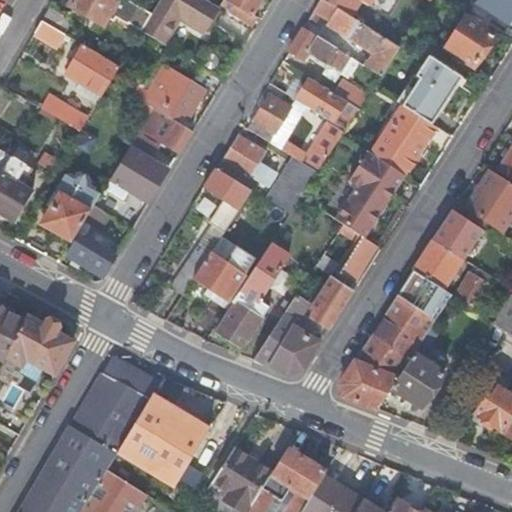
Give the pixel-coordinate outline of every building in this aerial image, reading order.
[(142,32),(152,16),(125,0),(72,0),(68,6),(90,20),(92,17),(105,25),(108,19),(113,23),(116,19),(128,26),(129,25),(142,32)] [(203,0),(161,0),(152,16),(142,32),(163,46),(180,18),(187,22),(184,26),(202,37),(219,9),(203,0)] [(226,0),(220,10),(251,29),(252,30),(258,21),(253,17),(263,0),(226,0)] [(375,56),(367,69),(381,77),(400,49),(365,27),(358,23),(349,17),(343,13),(339,10),(322,0),(320,0),(315,10),(314,12),(330,22),(328,26),(348,39),(375,56)] [(358,23),(365,27),(375,11),(369,7),(372,0),(351,0),(343,13),(349,17),(358,23)] [(511,17),(511,0),(485,0),(480,8),(507,26),(511,17)] [(50,8),(42,21),(65,35),(73,22),(50,8)] [(496,34),(466,14),(444,49),(473,68),(496,34)] [(65,35),(42,21),(34,35),(57,49),(65,36),(65,35)] [(303,29),(286,57),(299,65),(307,53),(340,73),(349,58),(303,29)] [(102,98),(111,83),(119,69),(83,47),(65,76),(102,98)] [(419,80),(402,107),(403,107),(431,126),(462,79),(429,57),(416,77),(419,80)] [(140,88),(150,95),(165,71),(159,67),(155,72),(152,69),(148,71),(140,85),(140,88)] [(205,91),(167,68),(165,71),(150,95),(140,88),(134,98),(138,100),(154,110),(162,115),(173,122),(179,113),(188,118),(205,91)] [(345,132),(359,111),(333,95),(309,80),(296,101),(306,108),(332,123),(345,132)] [(359,111),(368,98),(342,82),(333,95),(359,111)] [(80,133),(88,120),(50,96),(42,110),(64,123),(80,133)] [(269,96),(247,131),(257,136),(269,144),(290,109),(269,96)] [(154,110),(138,100),(130,112),(139,118),(146,122),(152,112),(154,110)] [(290,109),(269,144),(280,150),(306,108),(296,101),(290,109)] [(403,107),(372,156),(404,177),(435,128),(431,126),(403,107)] [(180,154),(192,134),(173,122),(162,115),(154,110),(152,112),(146,122),(138,135),(147,140),(150,135),(180,154)] [(146,122),(139,118),(131,131),(138,135),(146,122)] [(80,133),(64,123),(57,134),(74,144),(80,133)] [(313,170),(317,173),(342,136),(345,132),(332,123),(305,166),(313,170)] [(247,131),(244,128),(223,162),(267,189),(276,176),(258,165),(265,153),(252,144),(257,136),(247,131)] [(19,148),(13,158),(26,166),(32,156),(19,148)] [(129,149),(109,181),(129,193),(148,161),(129,149)] [(511,151),(499,171),(511,179),(511,151)] [(0,178),(11,160),(0,153),(0,178)] [(358,189),(337,222),(343,226),(362,238),(363,239),(404,177),(372,156),(368,153),(349,183),(358,189)] [(0,178),(0,214),(14,224),(33,194),(22,188),(27,181),(23,178),(30,168),(26,166),(13,158),(11,160),(0,178)] [(33,171),(30,168),(23,178),(27,181),(33,171)] [(313,170),(284,213),(289,216),(300,198),(317,173),(313,170)] [(208,224),(224,234),(239,211),(251,193),(216,171),(204,190),(222,201),(208,224)] [(511,217),(511,185),(491,172),(467,209),(502,233),(511,217)] [(70,174),(67,178),(74,183),(81,183),(85,189),(93,194),(96,190),(88,185),(84,178),(75,177),(70,174)] [(82,225),(84,221),(93,207),(99,198),(85,189),(81,183),(74,183),(67,178),(64,177),(54,193),(59,196),(50,210),(41,225),(71,243),(75,236),(82,225)] [(129,193),(109,181),(104,190),(123,202),(129,193)] [(45,207),(50,210),(59,196),(54,193),(45,207)] [(93,207),(84,221),(101,232),(107,223),(99,218),(102,213),(93,207)] [(453,212),(434,242),(464,260),(483,232),(453,212)] [(110,218),(102,213),(99,218),(107,223),(110,218)] [(87,228),(82,225),(75,236),(78,237),(66,258),(102,280),(115,259),(81,239),(87,228)] [(511,247),(511,244),(500,237),(494,246),(507,255),(511,247)] [(363,239),(362,238),(339,273),(354,283),(376,247),(363,239)] [(464,260),(434,242),(414,272),(443,291),(464,260)] [(236,303),(217,334),(242,350),(269,309),(259,302),(289,256),(271,245),(234,302),(236,303)] [(207,259),(193,280),(207,290),(227,302),(244,277),(255,260),(235,247),(224,264),(210,255),(207,259)] [(172,289),(182,296),(193,280),(207,259),(197,252),(172,289)] [(443,291),(414,272),(340,386),(344,398),(378,411),(391,391),(415,355),(452,297),(443,291)] [(456,298),(472,308),(487,285),(471,275),(456,298)] [(353,291),(331,277),(309,309),(314,312),(310,318),(328,330),(353,291)] [(223,309),(227,302),(207,290),(203,296),(223,309)] [(511,295),(494,324),(511,335),(511,295)] [(306,306),(295,298),(252,361),(287,374),(302,370),(319,345),(310,339),(316,328),(299,318),(306,306)] [(24,322),(0,310),(0,361),(4,364),(6,359),(24,322)] [(43,326),(27,317),(24,322),(6,359),(21,368),(26,360),(55,377),(71,351),(70,350),(74,343),(58,334),(61,329),(46,320),(43,326)] [(445,375),(415,355),(391,391),(422,410),(445,375)] [(475,415),(504,433),(511,420),(511,394),(506,391),(511,382),(508,380),(511,374),(511,357),(511,358),(475,415)] [(21,511),(20,511),(79,511),(105,470),(115,454),(152,395),(159,383),(113,358),(112,358),(65,437),(21,511)] [(211,431),(152,395),(115,454),(175,489),(211,431)] [(301,511),(323,476),(326,472),(288,448),(271,475),(247,511),(301,511)] [(222,503),(235,511),(247,511),(271,475),(233,451),(212,483),(228,494),(222,503)] [(145,495),(105,470),(79,511),(117,511),(125,501),(134,506),(138,506),(145,495)] [(354,511),(362,500),(323,476),(301,511),(354,511)] [(365,495),(362,500),(380,511),(387,511),(389,510),(365,495)] [(416,511),(407,506),(395,499),(389,510),(387,511),(416,511)] [(380,511),(362,500),(354,511),(380,511)]
